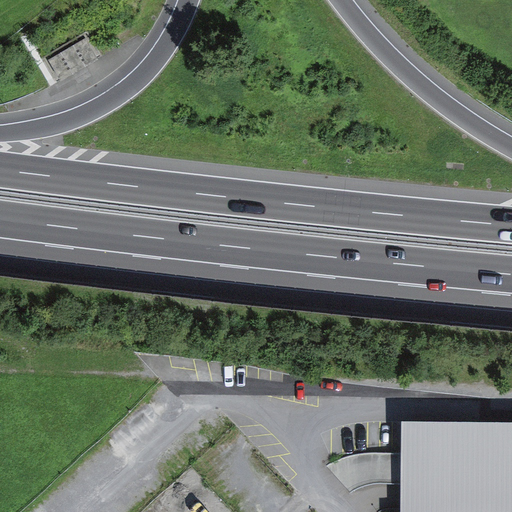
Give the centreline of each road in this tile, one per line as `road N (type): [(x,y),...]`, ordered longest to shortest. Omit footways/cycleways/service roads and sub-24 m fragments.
road 1 (motorway): [(511,225),(0,169)]
road 2 (motorway): [(0,218),(511,274)]
road 3 (residential): [(343,511),(316,441),(382,391),(511,403)]
road 4 (motorway): [(190,0),(156,60),(118,95),(61,123),(0,133)]
road 5 (motorway): [(511,148),(406,73),(341,0)]
